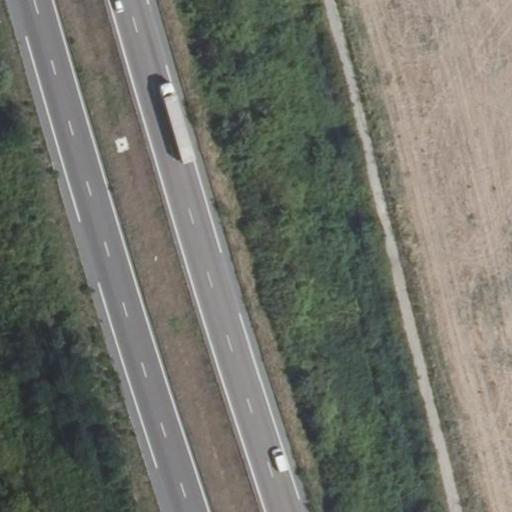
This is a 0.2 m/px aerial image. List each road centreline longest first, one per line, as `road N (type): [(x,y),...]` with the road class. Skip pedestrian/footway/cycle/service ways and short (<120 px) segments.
road 1 (motorway): [(32,0),(185,511)]
road 2 (motorway): [(280,511),(130,0)]
road 3 (track): [(458,511),(328,0)]
